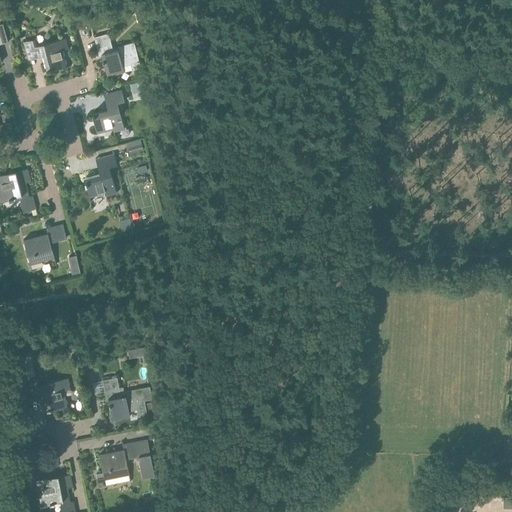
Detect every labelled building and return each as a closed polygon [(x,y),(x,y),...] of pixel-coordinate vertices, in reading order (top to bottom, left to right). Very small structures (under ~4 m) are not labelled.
[(114,50),(109,33),(94,36),(99,55),(102,55),(107,76),(124,71),(122,66),(131,64),(132,69),(141,67),(134,41),(117,46),(117,49),(114,50)] [(35,38),(23,41),(27,55),(43,51),(47,71),(72,64),(71,64),(66,65),(62,50),(70,48),(70,47),(69,47),(66,37),(37,45),(35,38)] [(147,79),(130,84),(132,93),(140,91),(140,92),(150,90),(147,79)] [(108,93),(112,108),(92,113),(97,132),(113,128),(114,131),(125,128),(118,102),(125,100),(122,89),(108,93)] [(142,143),(128,147),(130,154),(144,150),(142,143)] [(110,144),(98,148),(99,152),(111,148),(110,144)] [(117,164),(114,153),(100,157),(103,172),(84,177),(90,201),(91,201),(90,196),(105,192),(107,199),(108,199),(107,195),(116,192),(110,166),(117,164)] [(6,173),(0,174),(0,194),(2,201),(14,198),(13,196),(19,195),(24,211),(36,208),(33,195),(29,196),(25,182),(31,181),(27,168),(16,171),(16,170),(14,171),(15,173),(7,175),(6,173)] [(118,204),(125,202),(123,195),(116,198),(118,204)] [(48,233),(24,239),(32,271),(31,264),(54,257),(56,265),(56,264),(50,241),(67,237),(63,223),(47,227),(48,233)] [(142,355),(144,365),(151,364),(148,346),(132,349),(134,356),(142,355)] [(32,350),(20,352),(25,379),(25,378),(29,393),(44,390),(48,409),(67,406),(63,390),(70,389),(68,377),(38,383),(37,376),(32,350)] [(117,376),(102,379),(106,398),(109,398),(113,419),(130,416),(129,410),(137,409),(138,414),(147,413),(144,400),(153,399),(150,385),(125,391),(123,386),(119,387),(117,376)] [(99,453),(102,469),(104,478),(98,479),(99,488),(107,487),(106,479),(129,476),(126,457),(138,455),(143,479),(156,476),(148,438),(122,443),(124,448),(99,453)] [(58,476),(58,475),(36,479),(42,505),(54,503),(54,501),(60,500),(62,511),(76,511),(74,500),(70,501),(67,487),(73,486),(70,474),(58,476)]
